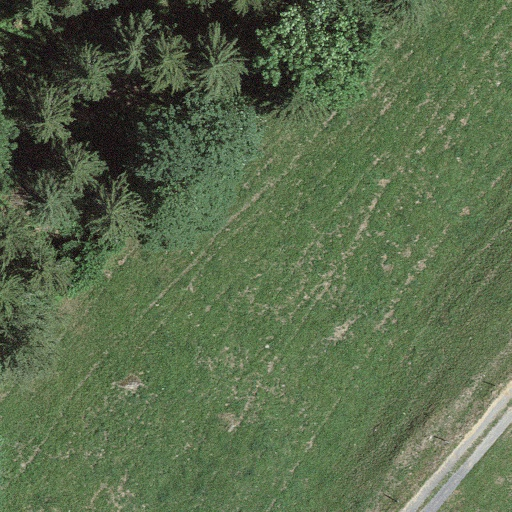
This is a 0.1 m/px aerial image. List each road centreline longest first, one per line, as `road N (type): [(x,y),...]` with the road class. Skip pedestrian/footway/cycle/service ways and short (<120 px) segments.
road 1 (track): [(217,0),(0,202)]
road 2 (track): [(412,511),(511,402)]
